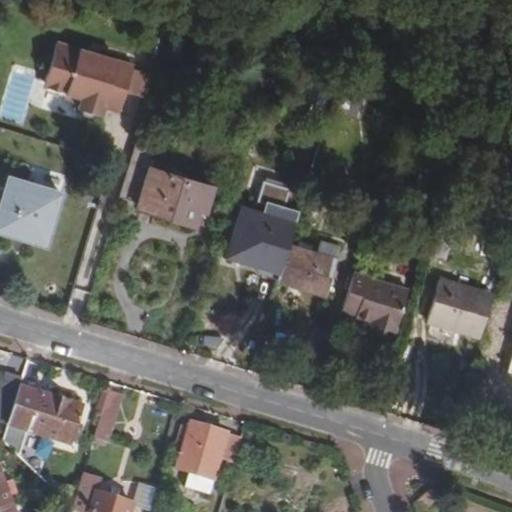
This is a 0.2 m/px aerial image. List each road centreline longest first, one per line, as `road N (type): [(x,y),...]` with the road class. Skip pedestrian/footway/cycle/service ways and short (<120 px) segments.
road 1 (residential): [(379,436),(0,321)]
road 2 (residential): [(511,479),(379,436)]
